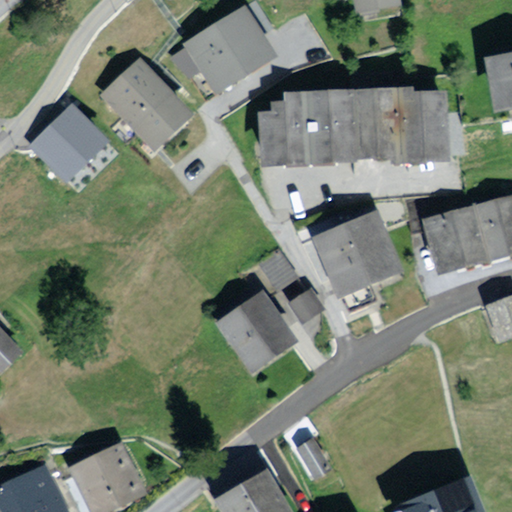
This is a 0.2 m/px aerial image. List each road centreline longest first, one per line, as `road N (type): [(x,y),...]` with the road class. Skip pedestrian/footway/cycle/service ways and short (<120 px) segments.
road 1 (residential): [(159,511),(355,360),(403,330),(511,285)]
road 2 (residential): [(115,0),(0,143)]
road 3 (unknown): [(281,240),(337,225),(446,216)]
